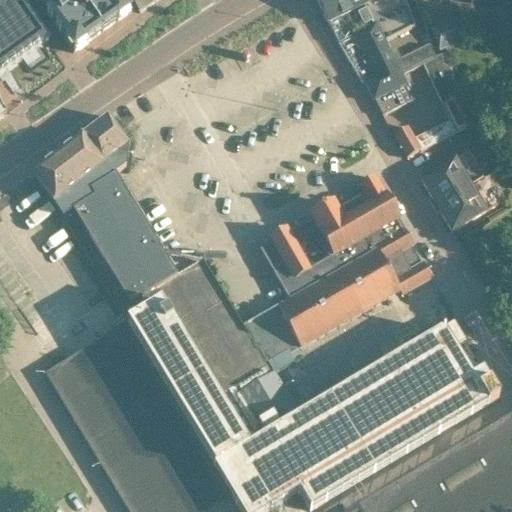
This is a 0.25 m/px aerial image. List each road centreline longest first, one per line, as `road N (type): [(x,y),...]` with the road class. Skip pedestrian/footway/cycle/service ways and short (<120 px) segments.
road 1 (residential): [(511,360),(293,0)]
road 2 (tertiary): [(233,0),(0,164)]
